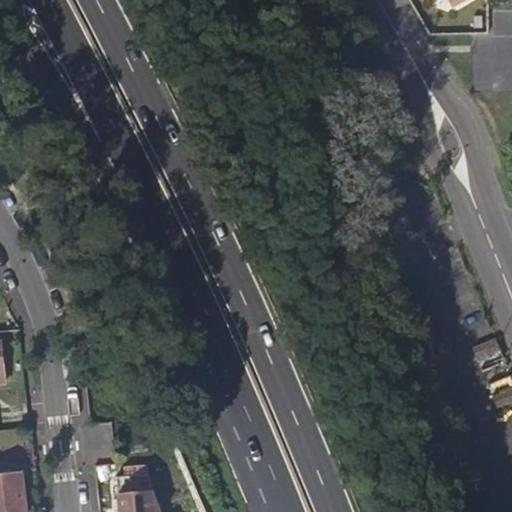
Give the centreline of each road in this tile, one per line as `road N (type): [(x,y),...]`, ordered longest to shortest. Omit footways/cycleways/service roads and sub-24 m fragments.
road 1 (trunk): [(330,511),(232,267),(95,0)]
road 2 (trunk): [(0,5),(107,171),(274,475)]
road 3 (trunk): [(47,0),(112,121),(274,475)]
road 4 (residential): [(511,290),(422,77),(378,0)]
road 5 (residential): [(69,511),(52,335),(31,271),(0,216)]
